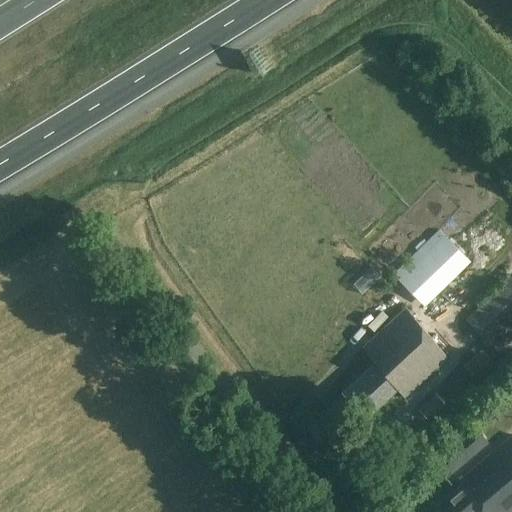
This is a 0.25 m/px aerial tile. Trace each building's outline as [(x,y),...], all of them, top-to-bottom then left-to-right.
[(440,229),(393,273),(421,302),(467,258),(440,229)] [(487,343),(511,318),(511,282),(507,277),(464,319),(487,343)] [(405,310),(363,347),(375,361),(342,391),(365,417),(397,388),(404,396),(448,357),(405,310)] [(435,394),(418,410),(426,419),(443,403),(435,394)] [(473,425),(437,456),(450,474),(486,442),(479,434),(473,425)] [(494,450),(459,480),(462,484),(436,505),(442,511),(479,511),(483,509),(484,511),(508,511),(511,509),(511,436),(511,435),(494,450)]
